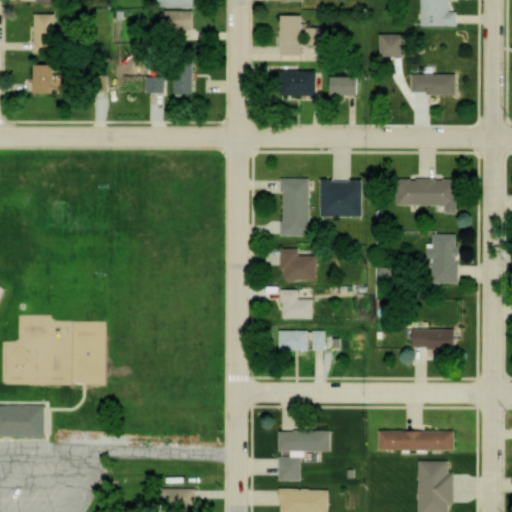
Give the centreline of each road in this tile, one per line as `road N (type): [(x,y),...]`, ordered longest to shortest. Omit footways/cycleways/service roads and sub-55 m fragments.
road 1 (residential): [(511,140),(0,137)]
road 2 (residential): [(497,511),(498,0)]
road 3 (residential): [(242,511),(243,0)]
road 4 (residential): [(242,391),(511,398)]
road 5 (residential): [(2,137),(0,0)]
